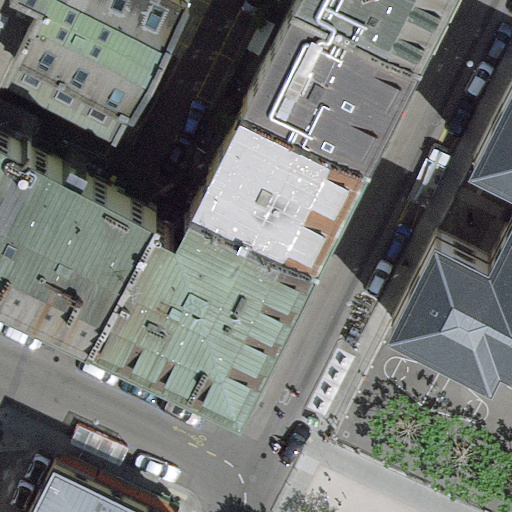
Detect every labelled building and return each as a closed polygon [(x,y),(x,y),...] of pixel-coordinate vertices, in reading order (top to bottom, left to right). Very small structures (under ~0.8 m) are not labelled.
[(0,0),(0,78),(36,0),(0,0)] [(36,0),(0,78),(114,134),(183,0),(36,0)] [(321,0),(289,0),(244,86),(366,150),(395,97),(418,49),(321,0)] [(321,0),(418,49),(443,0),(321,0)] [(244,86),(193,191),(315,254),(345,193),(366,150),(244,86)] [(511,86),(477,154),(511,172),(511,217),(493,256),(439,228),(393,317),(493,367),(500,350),(511,356),(511,86)] [(40,115),(19,102),(4,127),(25,140),(40,115)] [(0,125),(0,293),(88,338),(89,335),(156,205),(25,140),(4,127),(0,125)] [(156,205),(89,335),(156,365),(240,397),(280,322),(315,254),(193,191),(179,218),(156,205)] [(42,484),(29,511),(178,511),(96,475),(54,456),(42,484)]
